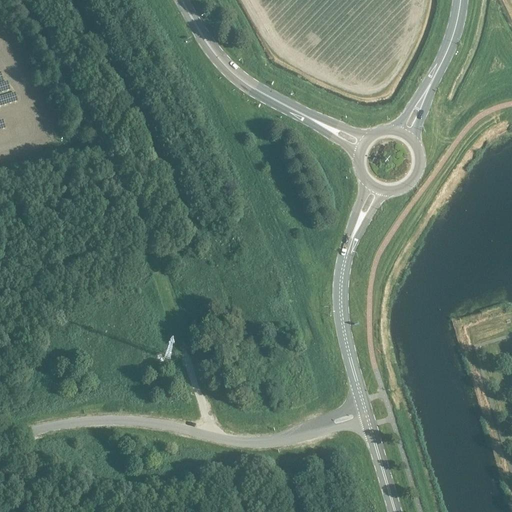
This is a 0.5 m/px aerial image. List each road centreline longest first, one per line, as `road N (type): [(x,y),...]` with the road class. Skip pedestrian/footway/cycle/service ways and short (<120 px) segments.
road 1 (track): [(211,436),(163,277),(93,130),(13,0)]
road 2 (tertiary): [(0,440),(108,420),(261,444),(324,426)]
road 3 (secondary): [(300,114),(225,68),(179,0)]
road 4 (secondary): [(362,402),(342,318),(344,257)]
